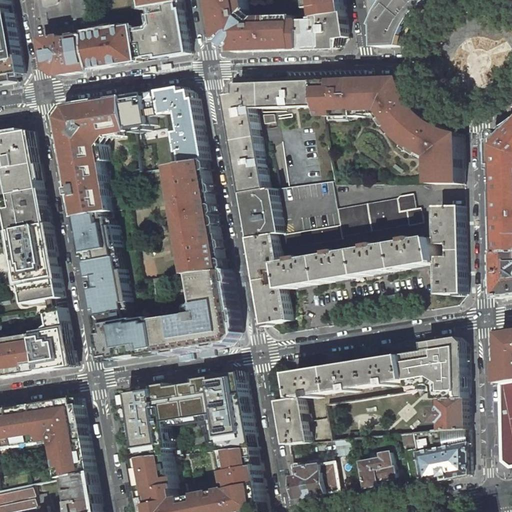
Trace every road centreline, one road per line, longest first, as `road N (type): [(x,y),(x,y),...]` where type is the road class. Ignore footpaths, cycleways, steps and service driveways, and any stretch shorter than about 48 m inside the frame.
road 1 (residential): [(98,379),(45,92)]
road 2 (residential): [(212,68),(259,353)]
road 3 (residential): [(259,353),(486,316)]
road 4 (residential): [(486,316),(480,120)]
road 5 (residential): [(486,316),(492,489)]
road 6 (residential): [(45,92),(212,68)]
road 7 (residential): [(259,353),(98,379)]
road 8 (residential): [(287,511),(259,353)]
road 9 (residential): [(368,64),(212,68)]
road 10 (residential): [(98,379),(120,511)]
road 11 (residential): [(476,29),(440,62),(368,64)]
